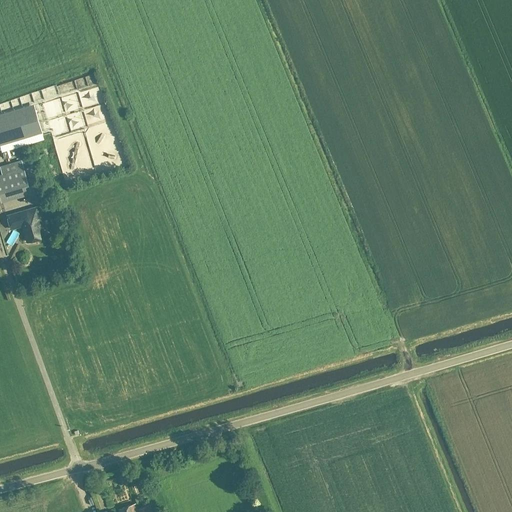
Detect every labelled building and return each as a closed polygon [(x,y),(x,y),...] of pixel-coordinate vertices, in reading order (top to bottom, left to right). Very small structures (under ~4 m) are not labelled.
[(47,116),(57,115),(55,101),(45,102),(47,116)] [(0,141),(40,129),(35,111),(0,121),(0,141)] [(4,174),(0,175),(0,196),(29,188),(21,162),(2,168),(4,174)] [(38,206),(17,213),(7,216),(11,229),(21,226),(21,228),(23,228),(27,242),(44,237),(38,214),(40,213),(38,206)] [(150,511),(149,507),(137,511),(135,503),(119,509),(119,511),(150,511)]
